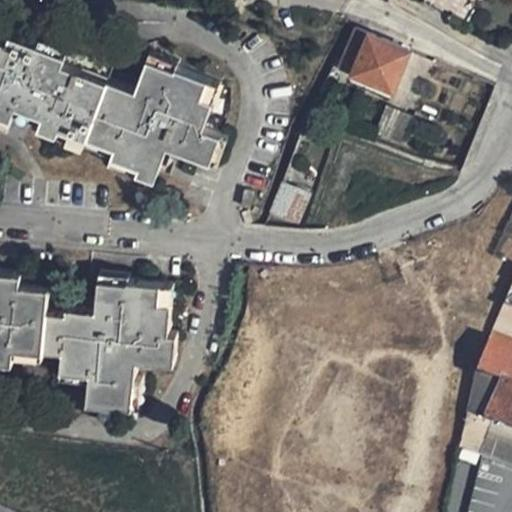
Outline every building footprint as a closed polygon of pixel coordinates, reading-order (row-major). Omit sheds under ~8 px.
[(409,48),(370,33),(355,28),(341,66),(356,71),(393,88),(409,48)] [(115,82),(118,75),(71,58),(70,60),(45,50),(16,39),(12,48),(0,43),(0,118),(17,124),(19,118),(22,110),(48,120),(45,128),(43,134),(64,143),(67,135),(91,144),(118,154),(116,162),(143,172),(141,180),(159,187),(173,150),(215,166),(226,138),(209,131),(220,103),(207,98),(213,83),(182,71),(181,74),(154,64),(143,92),(142,96),(114,86),(115,82)] [(72,54),(47,44),(45,50),(70,60),(71,58),(72,54)] [(184,67),(157,57),(154,64),(181,74),(182,71),(184,67)] [(143,92),(115,82),(114,86),(142,96),(143,92)] [(220,103),(225,88),(213,83),(207,98),(220,103)] [(402,143),(414,115),(402,110),(387,104),(375,132),(402,143)] [(22,110),(19,118),(45,128),(48,120),(22,110)] [(0,126),(14,132),(17,124),(0,118),(0,126)] [(64,143),(89,151),(91,144),(67,135),(64,143)] [(223,169),(234,141),(226,138),(215,166),(223,169)] [(89,151),(116,162),(118,154),(91,144),(89,151)] [(116,162),(113,169),(141,180),(143,172),(116,162)] [(314,193),(284,184),(270,216),(303,225),(314,193)] [(245,194),(242,205),(250,206),(252,197),(254,197),(255,189),(244,187),(243,194),(245,194)] [(51,310),(54,285),(25,282),(26,274),(0,271),(0,359),(17,362),(18,354),(19,347),(47,350),(66,352),(64,372),(93,376),(92,382),(89,403),(135,408),(138,380),(140,360),(179,365),(183,336),(172,335),(175,307),(162,305),(164,286),(133,282),(132,285),(103,282),(100,309),(70,306),(70,311),(51,310)] [(133,276),(104,273),(103,282),(132,285),(133,282),(133,276)] [(511,278),(500,304),(511,309),(511,278)] [(175,307),(177,287),(164,286),(162,305),(175,307)] [(511,323),(511,309),(500,304),(491,328),(487,337),(473,369),(472,372),(511,388),(511,346),(503,343),(507,335),(511,323)] [(18,354),(46,357),(47,350),(19,347),(18,354)] [(64,372),(63,379),(92,382),(93,376),(64,372)] [(511,388),(472,372),(463,416),(460,431),(456,449),(448,484),(444,501),(463,505),(480,458),(511,469),(511,388)] [(142,409),(146,381),(138,380),(135,408),(142,409)]
